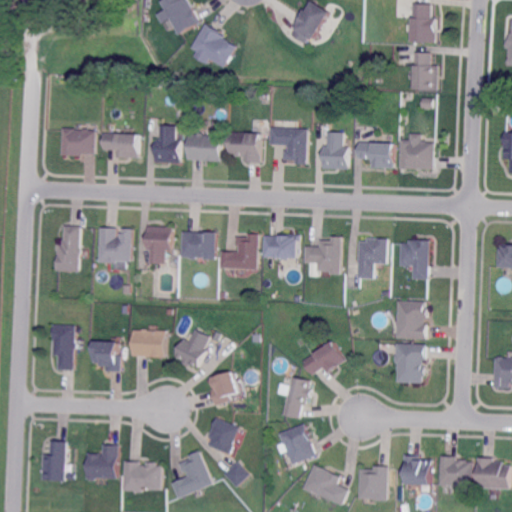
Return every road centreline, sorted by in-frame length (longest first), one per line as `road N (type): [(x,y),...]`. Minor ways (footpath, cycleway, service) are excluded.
road 1 (residential): [(25,0),(27,187),(12,511)]
road 2 (residential): [(27,187),(511,207)]
road 3 (residential): [(482,0),(460,409)]
road 4 (residential): [(511,412),(359,415)]
road 5 (residential): [(18,402),(166,408)]
